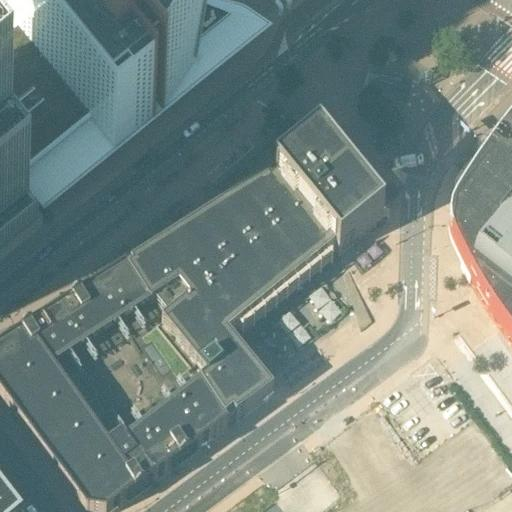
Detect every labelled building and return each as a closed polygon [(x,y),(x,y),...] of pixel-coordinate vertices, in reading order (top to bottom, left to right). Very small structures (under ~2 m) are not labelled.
[(162,122),(192,76),(182,69),(196,58),(197,59),(198,60),(199,60),(200,61),(202,61),(203,61),(204,60),(205,60),(206,59),(207,58),(208,57),(208,56),(209,55),(209,54),(209,52),(208,51),(208,50),(207,49),(232,29),(231,27),(229,25),(227,24),(226,22),(224,21),(222,19),(220,18),(218,17),(215,16),(211,15),(171,0),(38,0),(0,31),(0,168),(24,198),(42,183),(56,172),(57,173),(58,173),(59,174),(60,174),(62,174),(63,174),(64,174),(65,173),(66,173),(67,172),(68,171),(69,170),(69,168),(69,167),(69,166),(69,165),(68,164),(68,163),(96,140),(113,161),(151,131),(152,133),(154,131),(147,123),(155,117),(161,125),(163,123),(162,122)] [(448,230),(447,234),(448,238),(448,243),(449,247),(451,251),(458,267),(460,269),(464,278),(469,287),(477,302),(479,305),(481,308),(483,311),(485,314),(487,317),(488,320),(490,323),(492,326),(494,329),(497,333),(500,337),(503,342),(506,346),(510,350),(511,353),(511,154),(508,152),(511,146),(511,128),(510,131),(505,138),(500,145),(493,155),(484,167),(477,177),(470,187),(464,197),(453,214),(451,218),(450,222),(448,226),(448,230)] [(334,164),(317,143),(310,150),(273,180),(277,185),(334,255),(338,260),(382,224),(368,206),(334,164)] [(226,342),(327,261),(334,255),(277,185),(270,190),(266,185),(129,272),(131,275),(127,278),(125,275),(0,353),(0,403),(42,459),(80,511),(116,511),(226,432),(272,398),(226,342)] [(0,269),(36,240),(1,198),(0,196),(0,269)] [(463,511),(472,504),(483,497),(492,489),(489,485),(479,472),(494,460),(443,391),(427,402),(417,388),(414,384),(404,390),(394,399),(382,406),(372,415),(360,422),(350,432),(338,438),(328,448),(317,454),(309,462),(301,466),(294,473),(286,477),(280,484),(272,488),(265,494),(257,498),(251,505),(243,509),(239,511),(463,511)]
